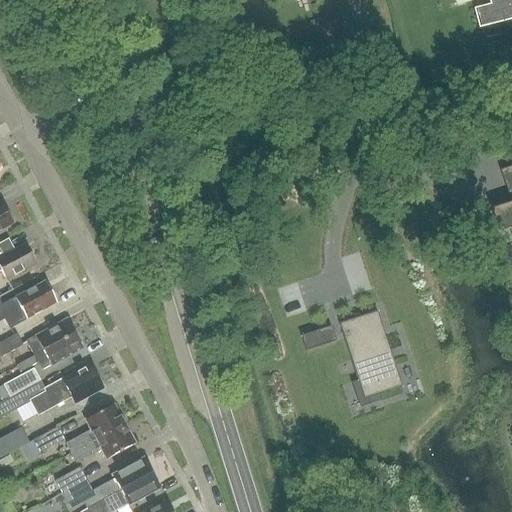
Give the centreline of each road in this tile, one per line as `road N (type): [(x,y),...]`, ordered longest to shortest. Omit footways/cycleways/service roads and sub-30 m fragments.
road 1 (secondary): [(250,511),(91,0)]
road 2 (unclassified): [(215,511),(182,428),(0,96)]
